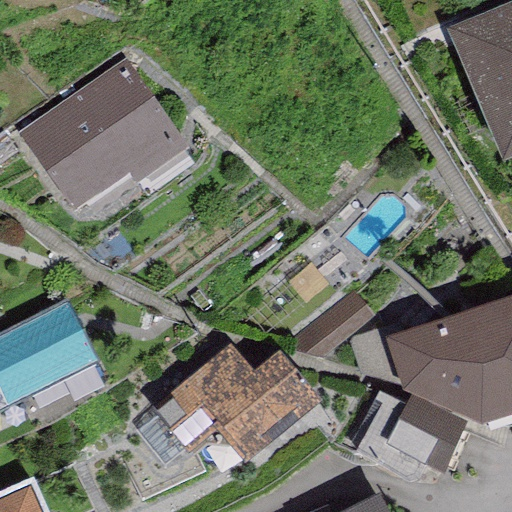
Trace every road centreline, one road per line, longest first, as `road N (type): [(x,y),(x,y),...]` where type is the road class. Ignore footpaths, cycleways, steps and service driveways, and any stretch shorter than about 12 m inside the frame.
road 1 (trunk): [(511,260),(331,511)]
road 2 (residential): [(511,447),(425,506),(357,469),(271,511)]
